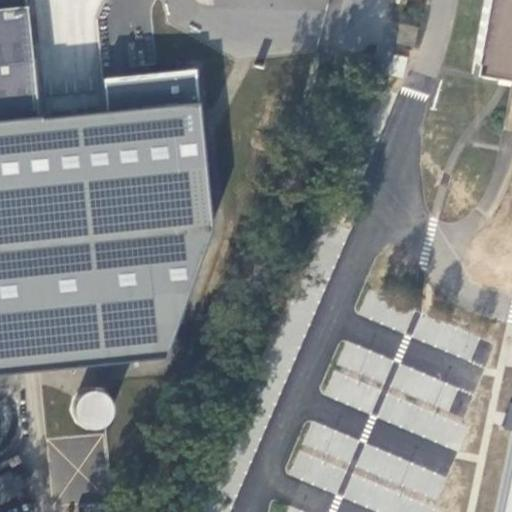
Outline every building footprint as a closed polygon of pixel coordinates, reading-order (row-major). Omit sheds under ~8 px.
[(0,0),(0,117),(36,114),(24,0),(0,0)] [(511,0),(483,0),(471,73),(511,79),(511,0)] [(417,26),(400,22),(395,42),(413,46),(417,26)] [(204,295),(186,287),(180,301),(197,309),(204,295)] [(143,346),(163,356),(176,328),(172,327),(178,315),(152,303),(138,332),(148,337),(143,346)] [(38,341),(32,349),(49,364),(55,357),(38,341)] [(149,384),(163,356),(143,346),(130,376),(149,384)] [(55,369),(49,364),(32,349),(30,347),(0,381),(0,423),(24,445),(53,412),(43,403),(54,390),(44,381),(55,369)]
